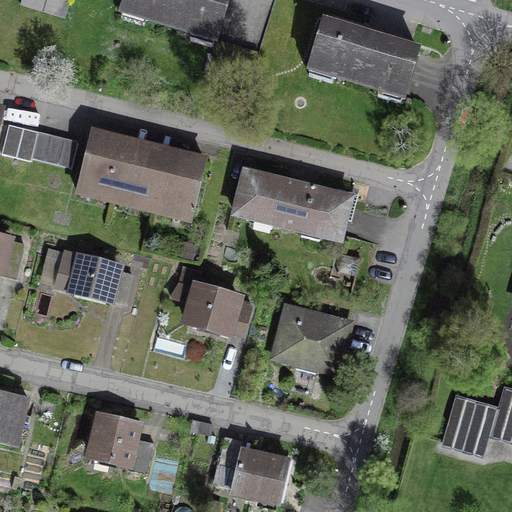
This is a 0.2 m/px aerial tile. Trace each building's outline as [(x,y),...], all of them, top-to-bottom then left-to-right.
[(65,18),(70,0),(22,0),(21,5),(65,18)] [(125,0),(122,12),(216,41),(228,0),(125,0)] [(323,25),(310,69),(404,98),(418,54),(380,42),(381,37),(368,33),(366,38),(323,25)] [(214,45),(205,74),(249,87),(258,58),(214,45)] [(9,126),(2,155),(31,161),(38,133),(9,126)] [(70,171),(77,143),(38,133),(31,161),(70,171)] [(93,134),(78,195),(190,223),(205,161),(177,155),(176,161),(119,147),(121,141),(93,134)] [(321,237),(340,241),(350,200),(304,189),(305,186),(292,183),(291,186),(245,174),(235,215),(254,220),(253,225),(271,230),(273,225),(302,232),(301,237),(319,242),(321,237)] [(0,273),(16,277),(24,246),(3,240),(4,234),(0,233),(0,273)] [(71,292),(111,302),(111,300),(126,304),(133,277),(118,273),(119,269),(112,267),(114,261),(105,258),(103,265),(80,259),(71,292)] [(239,303),(239,301),(237,300),(238,295),(231,292),(229,298),(195,289),(186,322),(243,337),(252,307),(239,303)] [(348,326),(288,311),(276,357),(297,363),(296,367),(317,372),(318,368),(336,373),(348,326)] [(497,414),(511,418),(511,395),(503,393),(497,413),(455,401),(442,443),(484,456),(497,414)] [(0,443),(18,448),(28,401),(0,394),(0,443)] [(99,418),(90,457),(129,466),(128,471),(147,475),(154,445),(135,441),(138,427),(99,418)] [(243,444),(224,439),(218,467),(234,471),(229,493),(279,505),(289,463),(241,452),(243,444)]
